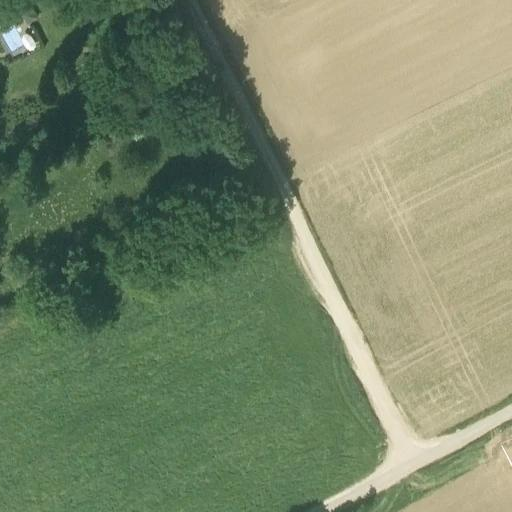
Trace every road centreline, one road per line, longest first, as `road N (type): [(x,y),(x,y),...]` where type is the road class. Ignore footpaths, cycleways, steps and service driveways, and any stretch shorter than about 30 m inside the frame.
road 1 (track): [(184,0),(412,465)]
road 2 (unclassified): [(325,511),(511,411)]
